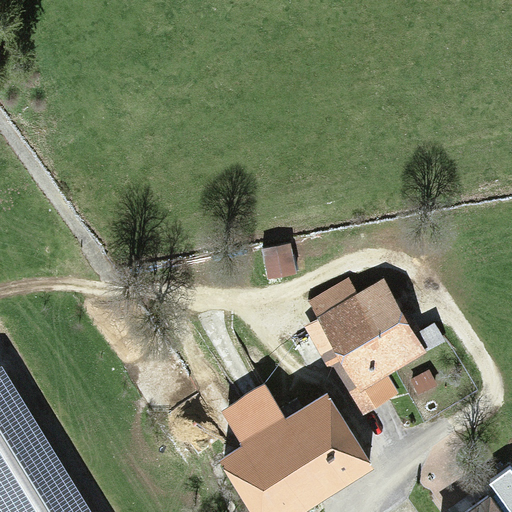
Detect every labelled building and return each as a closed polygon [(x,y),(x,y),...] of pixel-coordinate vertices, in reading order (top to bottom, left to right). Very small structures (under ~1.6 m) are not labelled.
[(263,249),(266,281),(298,277),(295,246),(263,249)] [(349,279),(309,303),(319,319),(307,326),(361,417),(393,398),(382,381),(444,345),(430,323),(411,334),(383,286),(361,299),(349,279)] [(427,368),(410,379),(420,395),(437,384),(427,368)] [(0,511),(89,511),(0,372),(0,511)] [(218,455),(249,511),(295,511),(367,472),(324,395),(281,419),(262,384),(218,409),(237,444),(218,455)] [(503,511),(487,490),(455,511),(503,511)]
